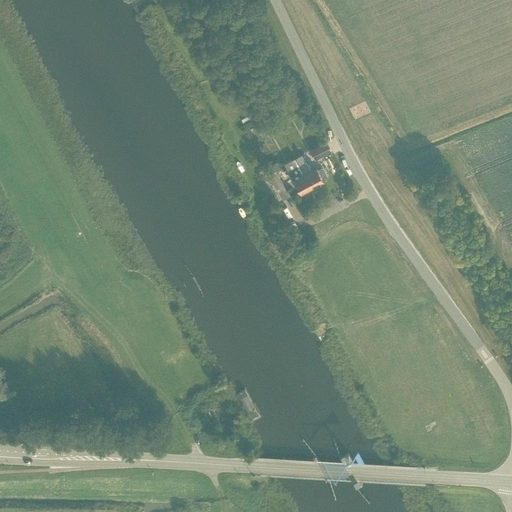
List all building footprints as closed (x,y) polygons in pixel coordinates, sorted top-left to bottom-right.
[(280,107),(274,111),(277,117),(284,113),(280,107)] [(327,142),(315,148),(318,155),(330,148),(327,142)] [(297,157),(312,187),(324,181),(323,180),(326,178),(327,176),(323,169),(321,168),(318,170),(318,169),(311,172),(302,154),(297,157)] [(312,187),(297,157),(290,161),(291,162),(287,164),(295,180),(294,180),(300,193),(312,187)] [(271,160),(260,166),(263,171),(274,166),(271,160)] [(269,175),(277,189),(284,185),(276,171),(269,175)] [(251,423),(262,418),(247,388),(236,393),(251,423)] [(213,417),(208,409),(201,413),(206,421),(213,417)] [(347,458),(342,461),(355,486),(357,490),(363,488),(360,483),(347,458)] [(318,459),(316,460),(329,485),(331,484),(318,459)]
